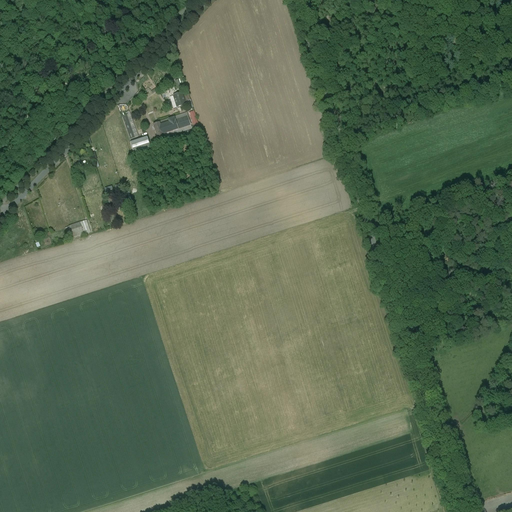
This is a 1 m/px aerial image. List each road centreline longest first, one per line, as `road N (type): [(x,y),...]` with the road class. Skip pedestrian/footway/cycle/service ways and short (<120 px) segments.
road 1 (unclassified): [(461,511),(294,0)]
road 2 (unclassified): [(0,218),(206,0)]
